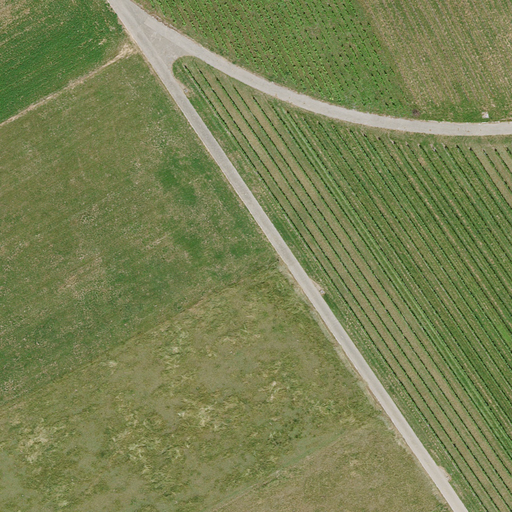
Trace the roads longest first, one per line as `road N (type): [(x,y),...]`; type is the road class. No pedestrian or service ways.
road 1 (track): [(462,511),(115,0)]
road 2 (track): [(115,0),(295,98),(376,122),(511,124)]
